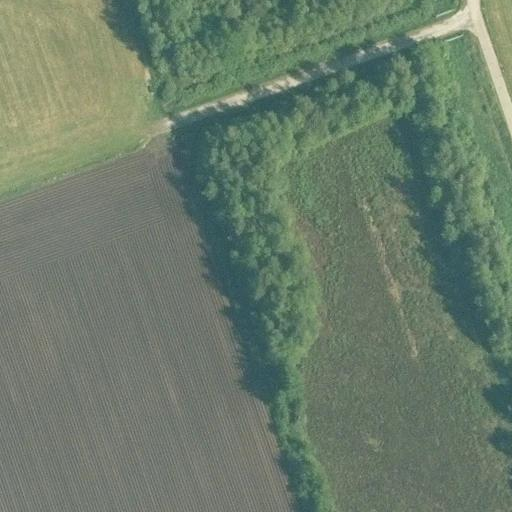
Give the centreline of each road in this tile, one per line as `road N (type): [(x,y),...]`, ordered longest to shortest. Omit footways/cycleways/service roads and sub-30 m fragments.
road 1 (track): [(475,18),(177,122)]
road 2 (track): [(472,0),(511,127)]
